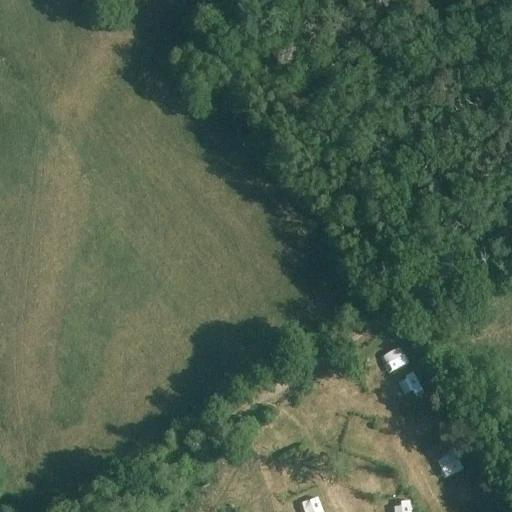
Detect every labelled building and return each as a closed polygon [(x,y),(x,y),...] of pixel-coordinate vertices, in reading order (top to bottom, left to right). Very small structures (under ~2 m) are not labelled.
[(389,332),(371,344),(384,364),(402,352),(389,332)] [(411,366),(391,375),(397,391),(418,382),(411,366)] [(327,397),(345,390),(339,373),(321,380),(327,397)] [(361,453),(365,430),(343,426),(339,450),(361,453)] [(339,464),(348,478),(359,471),(350,457),(339,464)] [(400,462),(407,482),(419,478),(412,458),(400,462)] [(302,506),(312,501),(303,484),(293,489),(302,506)]
